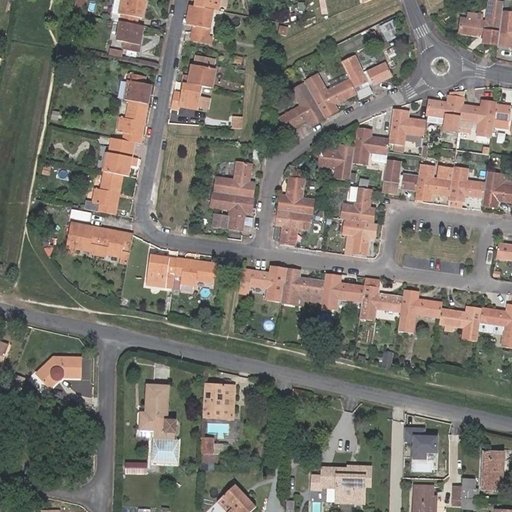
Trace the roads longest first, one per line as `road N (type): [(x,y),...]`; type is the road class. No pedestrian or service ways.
road 1 (residential): [(111,332),(511,424)]
road 2 (residential): [(185,0),(146,217),(163,241),(261,254)]
road 3 (track): [(400,0),(256,68),(243,133),(160,131)]
road 4 (residential): [(261,254),(275,160),(408,92),(441,66)]
road 5 (residential): [(103,502),(111,332)]
road 6 (residential): [(491,223),(407,214),(397,223),(386,272)]
road 7 (residential): [(261,254),(386,272)]
